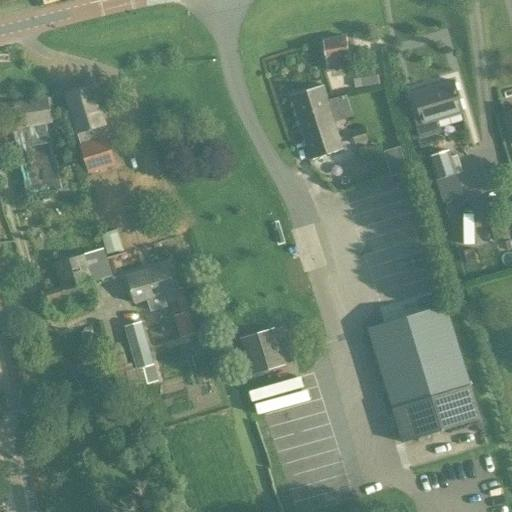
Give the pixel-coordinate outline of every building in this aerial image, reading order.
[(329,70),(351,66),(346,38),(324,42),(329,70)] [(378,75),(361,78),(363,87),(379,85),(378,75)] [(453,81),(414,93),(421,116),(416,117),(422,136),(441,131),(437,120),(463,113),(453,81)] [(66,94),(81,144),(90,172),(115,165),(106,138),(109,137),(93,86),(66,94)] [(312,159),(342,150),(322,87),(292,97),(312,159)] [(49,98),(1,105),(5,130),(13,128),(17,141),(49,136),(47,123),(54,122),(49,98)] [(355,144),(368,140),(366,128),(351,133),(355,144)] [(49,136),(17,141),(28,195),(62,189),(49,136)] [(449,151),(429,157),(436,181),(457,174),(449,151)] [(403,163),(386,168),(390,180),(406,175),(403,163)] [(101,235),(107,255),(123,250),(116,230),(101,235)] [(104,248),(85,254),(93,282),(112,277),(104,248)] [(85,254),(54,263),(62,286),(64,292),(93,282),(85,254)] [(126,277),(134,304),(147,300),(151,312),(166,307),(163,296),(176,292),(168,265),(126,277)] [(174,317),(181,339),(197,333),(189,312),(192,311),(185,289),(174,293),(181,314),(174,317)] [(403,442),(481,418),(446,305),(368,329),(403,442)] [(141,323),(125,327),(137,370),(142,368),(146,380),(146,384),(147,384),(157,381),(141,323)] [(252,375),(285,365),(275,328),(241,339),(252,375)]
